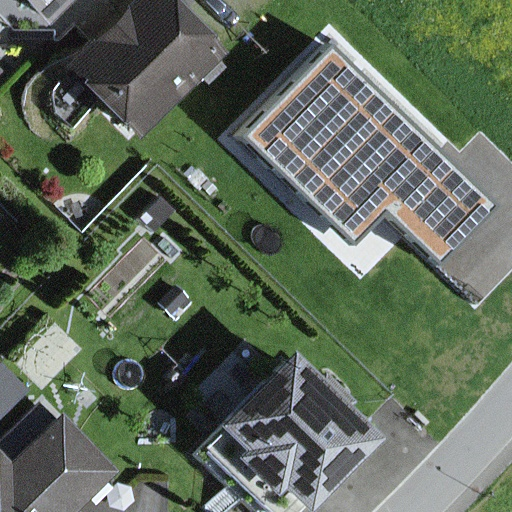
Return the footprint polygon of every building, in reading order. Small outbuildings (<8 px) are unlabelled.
[(26,0),(53,26),(79,0),(26,0)] [(142,140),(225,56),(211,42),(216,37),(178,0),(174,0),(171,4),(166,0),(140,0),(71,70),(142,140)] [(497,209),(333,51),(245,141),(351,243),(383,210),(441,266),(497,209)] [(299,353),(196,456),(252,511),(313,511),(386,440),(299,353)] [(0,435),(36,398),(2,364),(0,366),(0,435)] [(80,511),(120,474),(64,416),(15,463),(0,447),(0,511),(80,511)]
